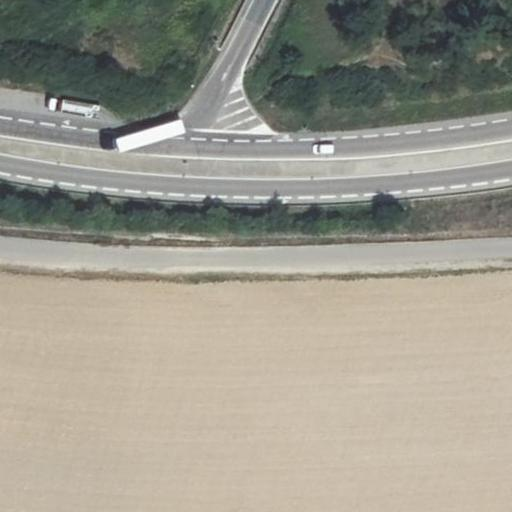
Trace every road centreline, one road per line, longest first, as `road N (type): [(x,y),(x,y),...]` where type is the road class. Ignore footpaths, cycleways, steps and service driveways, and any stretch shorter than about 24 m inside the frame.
road 1 (tertiary): [(0,163),(186,187),(332,188),(511,169)]
road 2 (unclassified): [(0,249),(268,258),(511,247)]
road 3 (tertiary): [(511,128),(330,150),(187,147)]
road 4 (tertiary): [(187,147),(0,127)]
road 5 (motorway): [(264,0),(187,147)]
